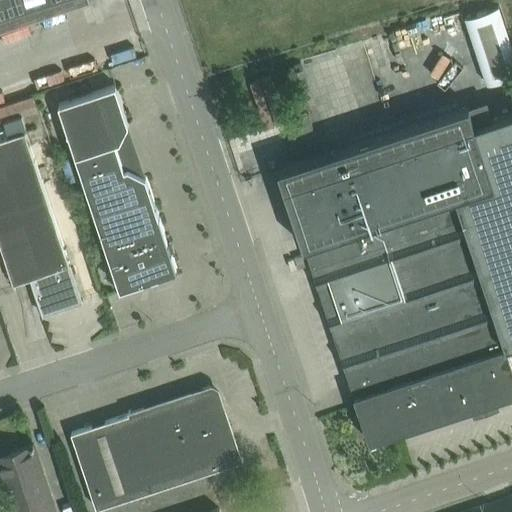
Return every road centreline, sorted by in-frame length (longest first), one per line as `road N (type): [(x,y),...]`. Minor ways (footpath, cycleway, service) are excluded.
road 1 (unclassified): [(258,310),(154,0)]
road 2 (unclassified): [(0,396),(258,310)]
road 3 (unclassified): [(324,511),(258,310)]
road 4 (unknown): [(160,17),(0,72)]
road 5 (unclassified): [(375,511),(511,464)]
